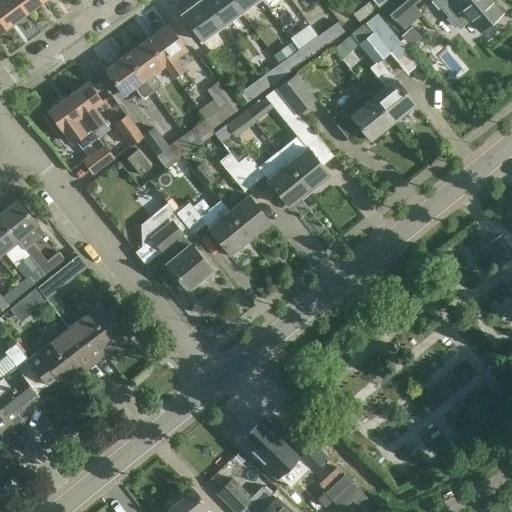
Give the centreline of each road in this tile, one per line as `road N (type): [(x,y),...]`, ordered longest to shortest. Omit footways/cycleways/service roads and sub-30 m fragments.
road 1 (tertiary): [(210,385),(511,145)]
road 2 (residential): [(210,385),(22,142)]
road 3 (tertiary): [(56,511),(210,385)]
road 4 (residential): [(0,91),(120,0)]
